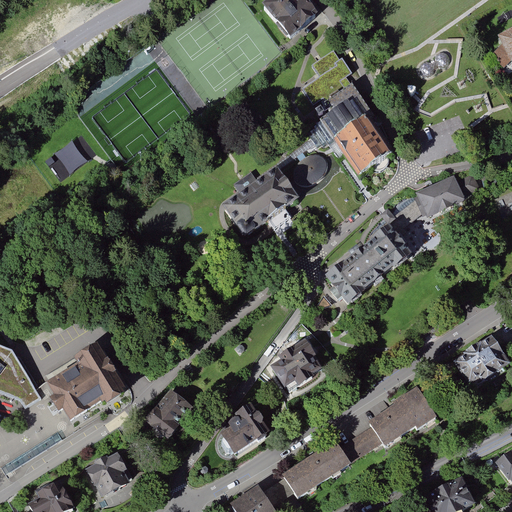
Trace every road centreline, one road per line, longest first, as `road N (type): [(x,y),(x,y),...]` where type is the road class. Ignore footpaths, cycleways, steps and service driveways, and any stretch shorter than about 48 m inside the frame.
road 1 (residential): [(307,261),(118,422),(0,498)]
road 2 (residential): [(511,302),(184,508)]
road 3 (residential): [(307,261),(305,301),(181,472),(184,508)]
road 4 (residential): [(406,177),(358,57),(318,0)]
road 5 (residential): [(511,430),(350,511)]
road 6 (residential): [(406,177),(307,261)]
